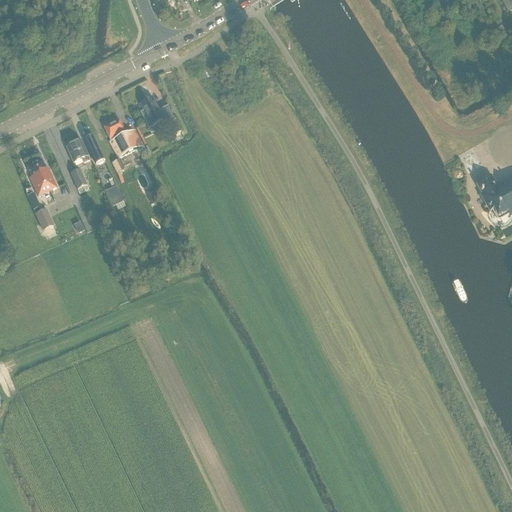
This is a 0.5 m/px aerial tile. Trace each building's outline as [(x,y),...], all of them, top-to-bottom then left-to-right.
[(511,0),(501,0),(507,11),(511,8),(511,0)] [(140,113),(149,130),(167,120),(169,125),(176,122),(169,108),(160,112),(153,99),(141,105),(144,112),(141,114),(140,113)] [(126,135),(119,121),(104,128),(111,142),(109,143),(118,160),(142,148),(134,131),(126,135)] [(176,122),(169,125),(175,137),(181,133),(176,122)] [(87,141),(85,142),(96,166),(105,162),(101,152),(100,152),(93,138),(91,139),(90,138),(88,139),(87,141)] [(66,149),(73,164),(81,161),(83,165),(90,162),(86,152),(81,142),(66,149)] [(124,183),(120,173),(124,171),(120,160),(112,164),(121,184),(124,183)] [(48,174),(42,161),(27,168),(32,178),(30,179),(38,197),(57,189),(50,173),(48,174)] [(78,191),(87,187),(80,171),(71,175),(78,191)] [(493,211),(497,218),(502,220),(509,215),(511,218),(511,216),(511,179),(497,188),(491,178),(485,176),(479,179),(478,185),(484,196),(482,197),(491,212),(493,211)] [(106,192),(113,208),(123,203),(116,187),(106,192)] [(36,215),(43,232),(54,227),(46,211),(36,215)]
